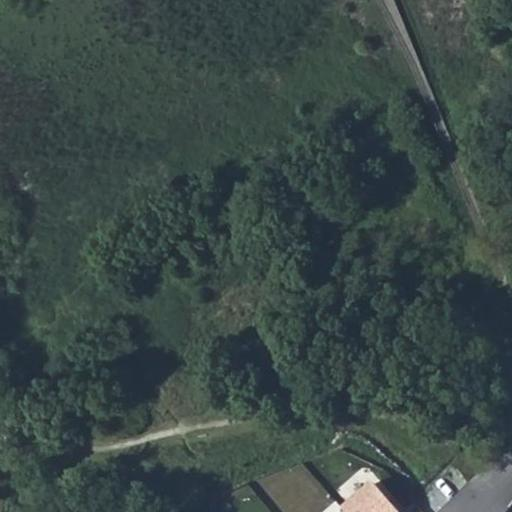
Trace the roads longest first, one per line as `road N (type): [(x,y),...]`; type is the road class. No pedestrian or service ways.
road 1 (track): [(0,435),(111,443),(261,411),(445,335),(511,353)]
road 2 (track): [(511,298),(386,0)]
